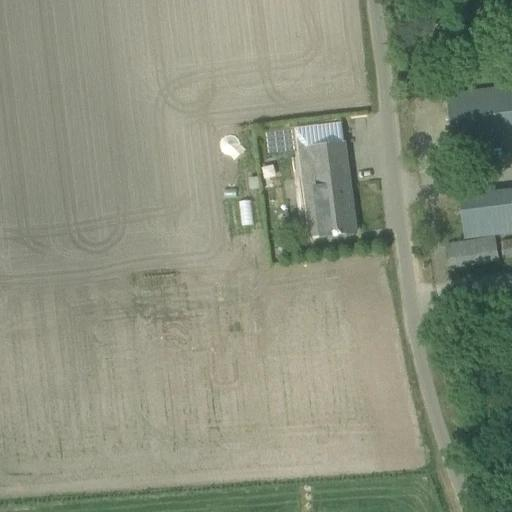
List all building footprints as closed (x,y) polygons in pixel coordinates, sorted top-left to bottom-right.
[(511,87),(466,93),(447,96),(453,147),(500,141),(501,148),(511,146),(511,87)] [(322,128),(297,131),(308,216),(320,214),(323,238),(336,236),(356,234),(345,144),(344,145),(341,125),(322,128)] [(271,175),(261,177),(263,188),(273,186),(271,175)] [(511,191),(459,198),(464,240),(511,233),(511,191)] [(446,247),(449,267),(499,259),(495,239),(446,247)] [(511,240),(501,243),(505,260),(511,258),(511,240)]
